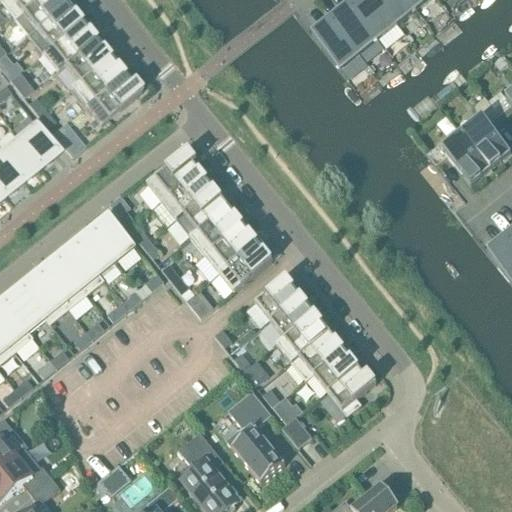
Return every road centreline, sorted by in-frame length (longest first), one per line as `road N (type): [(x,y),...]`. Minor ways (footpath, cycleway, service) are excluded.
road 1 (residential): [(211,133),(426,383),(392,433)]
road 2 (residential): [(211,133),(0,296)]
road 3 (residential): [(101,0),(211,133)]
road 4 (residential): [(292,511),(392,433)]
